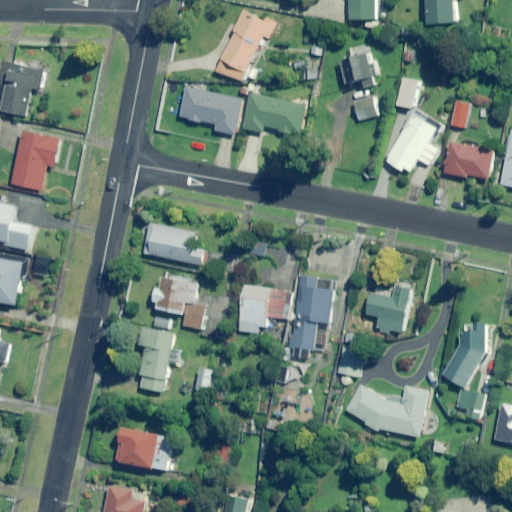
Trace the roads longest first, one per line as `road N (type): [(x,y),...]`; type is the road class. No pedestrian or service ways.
road 1 (residential): [(511,239),(121,162)]
road 2 (tertiary): [(121,162),(46,511)]
road 3 (residential): [(0,8),(151,15)]
road 4 (tertiary): [(151,15),(121,162)]
